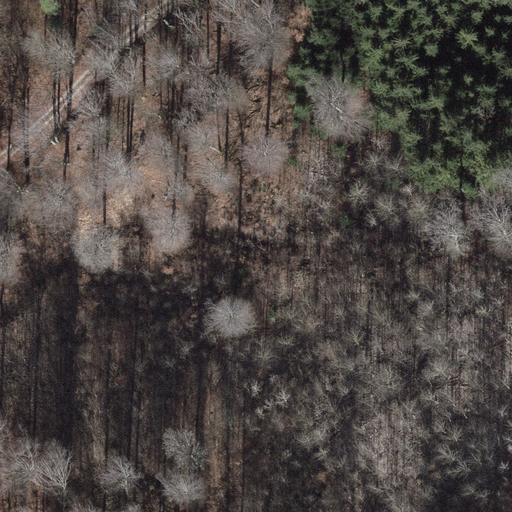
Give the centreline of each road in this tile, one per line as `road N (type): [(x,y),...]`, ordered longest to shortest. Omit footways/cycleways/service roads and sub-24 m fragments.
road 1 (track): [(31,146),(148,18),(182,0)]
road 2 (track): [(104,0),(73,41),(31,146)]
